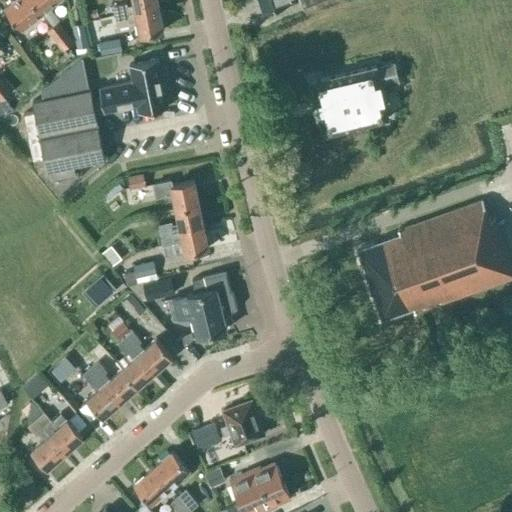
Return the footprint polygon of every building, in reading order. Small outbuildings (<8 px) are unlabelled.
[(21,29),(42,12),(32,0),(13,0),(4,8),(21,29)] [(57,0),(32,0),(42,12),(57,0)] [(113,7),(115,16),(158,7),(156,0),(132,0),(133,5),(126,7),(126,4),(113,7)] [(258,0),(262,13),(296,0),(258,0)] [(306,0),(311,12),(343,0),(306,0)] [(163,30),(158,7),(115,16),(117,27),(130,24),(137,23),(139,35),(163,30)] [(71,25),(75,49),(87,46),(81,23),(71,25)] [(63,48),(68,44),(53,25),(47,29),(63,48)] [(98,41),(100,55),(121,51),(118,37),(98,41)] [(168,106),(158,58),(129,64),(132,81),(99,88),(101,98),(93,100),(91,89),(33,99),(46,170),(49,169),(51,179),(75,175),(74,164),(105,158),(96,112),(103,110),(104,111),(137,105),(139,112),(168,106)] [(392,64),(393,64),(392,61),(311,80),(323,133),(388,118),(379,85),(396,80),(392,64)] [(0,83),(0,99),(4,97),(10,92),(2,82),(0,83)] [(33,111),(23,113),(32,160),(42,158),(33,111)] [(126,176),(128,189),(144,186),(142,173),(126,176)] [(172,192),(175,208),(198,203),(194,180),(171,185),(170,180),(153,184),(156,196),(172,192)] [(122,188),(117,182),(103,193),(108,199),(122,188)] [(412,307),(414,312),(511,277),(511,268),(493,217),(489,219),(482,199),(397,229),(399,235),(358,249),(382,318),(412,307)] [(203,225),(198,203),(175,208),(178,223),(171,225),(170,222),(158,224),(160,234),(203,225)] [(174,242),(175,245),(182,244),(184,253),(208,248),(203,225),(160,234),(162,245),(174,242)] [(111,245),(102,252),(112,265),(121,258),(111,245)] [(123,272),(126,285),(157,278),(152,260),(133,264),(134,270),(123,272)] [(220,270),(189,277),(193,293),(186,295),(187,295),(169,300),(173,318),(191,314),(197,336),(226,329),(223,314),(224,314),(230,304),(227,290),(225,289),(220,270)] [(83,290),(96,304),(115,288),(102,274),(83,290)] [(143,283),(146,299),(174,293),(170,277),(143,283)] [(120,302),(133,318),(144,309),(130,293),(120,302)] [(141,341),(133,331),(125,338),(154,371),(171,356),(156,337),(143,348),(139,343),(141,341)] [(193,338),(191,332),(175,339),(182,347),(193,338)] [(137,386),(154,371),(125,338),(117,345),(126,354),(128,352),(132,358),(121,368),(137,386)] [(119,401),(137,386),(121,368),(109,378),(104,373),(106,371),(98,361),(90,368),(119,401)] [(102,416),(119,401),(90,368),(83,375),(91,384),(93,382),(98,388),(86,398),(88,400),(79,407),(90,420),(99,413),(102,416)] [(0,407),(8,404),(5,396),(0,398),(0,407)] [(220,426),(223,435),(231,432),(235,444),(264,433),(251,399),(223,410),(228,423),(220,426)] [(42,413),(31,400),(21,409),(32,422),(36,419),(42,413)] [(52,422),(43,412),(42,413),(36,419),(65,452),(82,436),(78,431),(86,424),(76,412),(67,419),(66,418),(54,429),(49,423),(52,422)] [(47,467),(65,452),(36,419),(32,422),(28,425),(36,435),(38,433),(43,438),(31,449),(47,467)] [(214,421),(192,430),(199,448),(221,440),(214,421)] [(189,470),(172,450),(152,467),(170,487),(189,470)] [(282,479),(274,462),(256,470),(255,467),(226,479),(235,499),(282,479)] [(219,466),(205,473),(211,487),(225,480),(219,466)] [(150,504),(170,487),(152,467),(133,484),(150,504)] [(271,505),(290,497),(282,479),(235,499),(240,511),(260,511),(272,507),(271,505)] [(190,510),(198,503),(185,489),(177,496),(190,510)] [(178,511),(187,511),(190,510),(177,496),(170,502),(178,511)]
